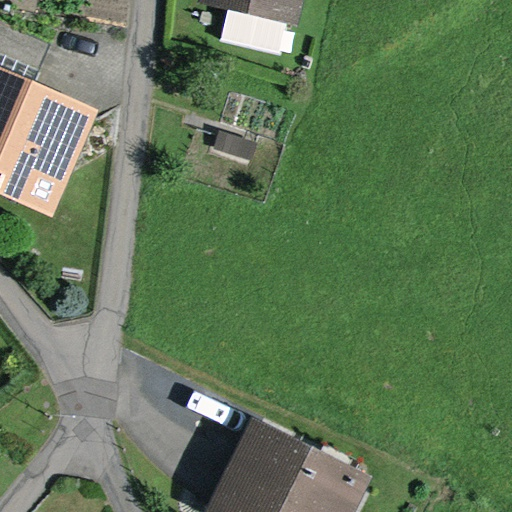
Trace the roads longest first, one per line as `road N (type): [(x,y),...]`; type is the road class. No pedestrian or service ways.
road 1 (residential): [(94,417),(142,0)]
road 2 (residential): [(0,286),(94,417)]
road 3 (residential): [(16,511),(94,417)]
